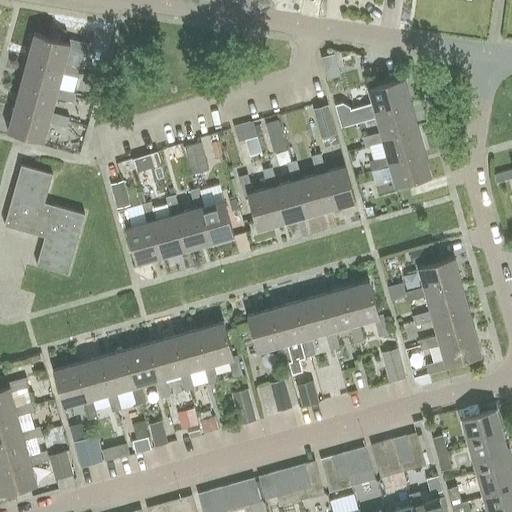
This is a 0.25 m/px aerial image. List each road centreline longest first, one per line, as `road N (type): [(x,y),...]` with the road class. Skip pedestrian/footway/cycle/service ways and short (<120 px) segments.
road 1 (residential): [(35,511),(511,375)]
road 2 (unclassified): [(499,58),(118,0)]
road 3 (unclassified): [(511,321),(474,178),(474,141),(499,58)]
